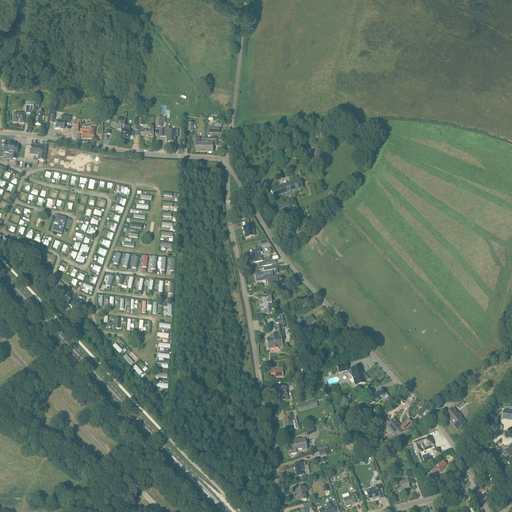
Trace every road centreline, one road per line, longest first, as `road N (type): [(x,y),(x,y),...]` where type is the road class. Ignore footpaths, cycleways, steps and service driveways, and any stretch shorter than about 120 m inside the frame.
road 1 (unclassified): [(256,214),(284,256),(432,414),(478,486)]
road 2 (residential): [(273,511),(272,447),(228,212)]
road 3 (primary): [(165,449),(0,271)]
road 4 (unclassified): [(228,160),(0,133)]
road 5 (track): [(53,185),(109,200),(85,266),(59,256)]
road 6 (unclassified): [(228,160),(242,16)]
road 7 (track): [(133,185),(159,192),(154,252),(112,247)]
road 8 (track): [(92,314),(98,329),(118,334),(146,361),(154,318)]
